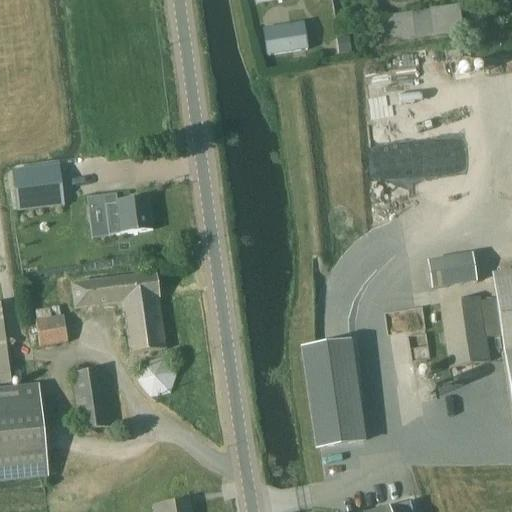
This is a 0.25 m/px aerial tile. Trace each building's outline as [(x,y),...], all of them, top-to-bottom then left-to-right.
[(346,18),(374,14),(373,1),(344,4),(346,18)] [(375,44),(462,33),(459,7),(372,17),(375,44)] [(305,23),(262,30),(266,57),(309,51),(305,23)] [(348,37),(336,38),(338,55),(350,53),(348,37)] [(15,171),(12,172),(16,207),(17,212),(64,206),(59,166),(15,171)] [(116,205),(105,206),(109,237),(120,235),(152,231),(148,200),(116,205)] [(431,290),(475,283),(471,255),(427,262),(431,290)] [(511,383),(511,274),(496,277),(511,383)] [(128,355),(166,350),(159,299),(159,300),(155,275),(71,286),(74,310),(117,304),(118,308),(122,308),(128,355)] [(499,336),(495,300),(479,302),(479,299),(439,305),(443,335),(438,335),(440,344),(445,343),(449,369),(489,363),(485,338),(499,336)] [(0,378),(11,377),(3,300),(0,300),(0,378)] [(40,348),(67,343),(63,317),(60,318),(59,307),(35,310),(36,322),(40,348)] [(350,342),(300,350),(315,451),(365,444),(350,342)] [(141,361),(145,394),(177,391),(173,357),(141,361)] [(80,431),(110,427),(102,372),(72,376),(80,431)] [(0,483),(48,478),(38,387),(0,391),(0,483)] [(190,511),(189,502),(157,508),(157,509),(162,508),(162,511),(190,511)] [(411,511),(410,503),(374,511),(411,511)]
